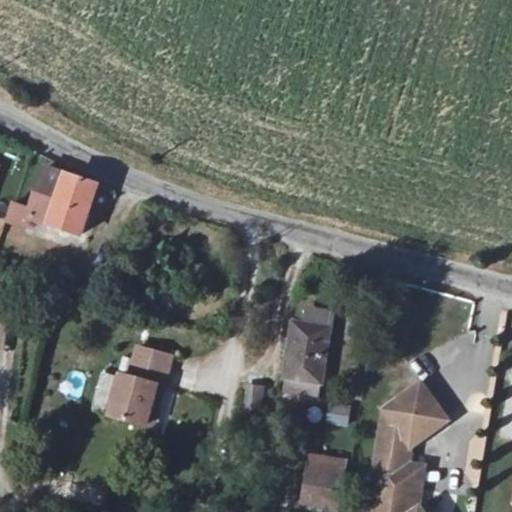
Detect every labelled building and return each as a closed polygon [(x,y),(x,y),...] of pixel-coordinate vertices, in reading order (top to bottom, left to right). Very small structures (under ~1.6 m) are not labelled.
[(30,206),(10,199),(4,216),(25,222),(27,216),(80,234),(97,183),(44,166),(30,206)] [(43,306),(34,344),(79,354),(96,291),(32,274),(26,295),(25,301),(43,306)] [(287,379),(321,383),(324,330),(292,327),(287,379)] [(107,411),(145,419),(147,397),(161,399),(171,346),(131,341),(125,373),(115,372),(107,411)] [(79,354),(34,344),(23,389),(71,404),(79,355),(79,354)] [(243,409),(260,412),(265,386),(257,385),(258,378),(249,376),(243,409)] [(381,409),(377,442),(401,445),(447,414),(420,382),(381,409)] [(147,397),(145,419),(157,421),(161,399),(147,397)] [(410,446),(401,445),(377,442),(374,463),(404,470),(410,446)] [(311,502),(338,505),(343,467),(315,462),(311,502)] [(374,463),(366,511),(423,511),(425,496),(417,494),(408,492),(409,471),(404,470),(374,463)] [(408,492),(417,494),(420,472),(409,471),(408,492)]
